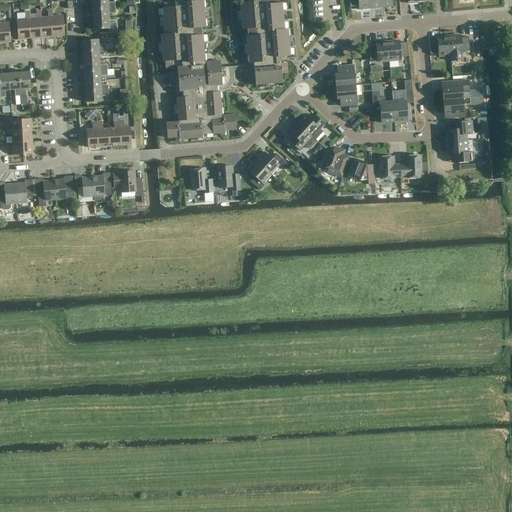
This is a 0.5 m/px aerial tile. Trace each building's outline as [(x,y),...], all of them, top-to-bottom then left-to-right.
[(107,0),(90,0),(91,9),(115,8),(114,2),(107,2),(107,0)] [(204,27),(202,1),(183,2),(163,4),(163,8),(162,8),(164,35),(161,35),(163,61),(164,61),(165,69),(173,69),(172,63),(176,63),(178,92),(180,92),(180,99),(177,99),(179,122),(165,124),(167,137),(178,137),(178,139),(202,137),(201,134),(212,133),(212,134),(224,133),(224,130),(235,129),(234,115),(221,116),(218,92),(219,91),(221,92),(234,76),(233,70),(249,69),(249,70),(247,70),(248,80),(254,80),(255,84),(281,82),(281,73),(287,73),(286,63),(280,64),(279,57),(289,56),(286,29),(283,29),(281,3),(279,3),(278,0),(263,0),(258,0),(248,0),(249,2),(240,3),(242,29),(246,29),(247,36),(246,36),(249,63),(250,63),(250,65),(220,67),(219,62),(213,62),(213,57),(209,53),(203,54),(201,35),(200,28),(204,27)] [(357,6),(358,10),(369,9),(368,0),(348,0),(349,7),(357,6)] [(368,0),(369,9),(381,8),(380,0),(368,0)] [(8,12),(18,12),(17,4),(8,4),(8,12)] [(115,8),(91,9),(92,19),(108,18),(108,14),(115,13),(115,8)] [(47,17),(41,18),(42,36),(54,35),(52,18),(52,9),(47,10),(47,17)] [(36,18),(29,19),(31,37),(42,36),(41,18),(40,10),(35,11),(36,18)] [(31,37),(29,19),(29,12),(24,12),(25,20),(16,21),(17,38),(31,37)] [(53,26),(63,25),(62,17),(52,18),(53,26)] [(108,18),(92,19),(93,30),(107,29),(108,32),(116,32),(115,23),(109,23),(108,18)] [(0,42),(10,41),(8,24),(0,24),(0,42)] [(53,26),(54,35),(64,34),(63,25),(53,26)] [(460,36),(448,37),(450,55),(451,61),(462,60),(461,52),(469,51),(468,37),(460,38),(460,36)] [(438,56),(450,55),(448,37),(436,38),(437,40),(429,41),(430,55),(438,54),(438,56)] [(97,40),(81,41),(82,51),(105,50),(109,50),(109,44),(98,44),(97,40)] [(399,41),(387,42),(389,61),(400,60),(400,57),(408,57),(407,43),(399,43),(399,41)] [(375,45),(368,46),(370,60),(377,59),(377,62),(389,61),(387,42),(375,43),(375,45)] [(105,50),(82,51),(82,61),(99,60),(98,55),(105,55),(105,50)] [(99,60),(82,61),(83,71),(106,70),(106,64),(99,65),(99,60)] [(334,75),(335,87),(354,85),(353,66),(337,67),(337,75),(334,75)] [(106,70),(83,71),(84,82),(100,80),(100,76),(106,75),(106,70)] [(28,72),(18,73),(20,96),(21,104),(26,103),(25,89),(30,88),(28,72)] [(18,73),(8,74),(9,90),(14,90),(14,96),(20,96),(18,73)] [(0,74),(0,97),(5,97),(4,90),(9,90),(8,74),(0,74)] [(100,80),(84,82),(84,92),(107,90),(107,85),(100,85),(100,80)] [(469,98),(469,91),(468,80),(441,83),(443,100),(462,99),(469,98)] [(356,105),(354,85),(335,87),(336,99),(339,99),(340,106),(356,105)] [(107,90),(84,92),(85,102),(101,101),(101,96),(108,96),(107,90)] [(371,92),(372,107),(379,106),(381,123),(394,122),(392,102),(385,102),(384,97),(379,97),(379,92),(371,92)] [(399,101),(392,102),(394,122),(407,121),(405,100),(404,95),(399,96),(399,101)] [(443,100),(444,118),(463,117),(462,99),(443,100)] [(91,121),(93,115),(87,113),(85,119),(91,121)] [(304,115),(296,123),(315,140),(322,132),(320,129),(324,124),(315,116),(310,120),(304,115)] [(4,130),(4,132),(31,131),(30,119),(11,120),(11,118),(3,118),(3,123),(11,123),(11,129),(4,130)] [(123,120),(118,121),(119,145),(130,145),(129,127),(123,128),(123,120)] [(113,128),(108,129),(109,146),(119,145),(118,121),(113,121),(113,128)] [(445,130),(446,142),(466,141),(466,134),(471,134),(470,121),(455,123),(455,129),(445,130)] [(87,147),(98,147),(96,122),(91,122),(92,130),(86,130),(87,147)] [(102,122),(96,122),(98,147),(109,146),(108,129),(102,129),(102,122)] [(299,151),(304,146),(307,149),(315,140),(296,123),(289,132),(295,137),(290,142),(299,151)] [(11,134),(12,143),(22,143),(31,142),(31,131),(4,132),(4,135),(11,134)] [(471,140),(466,141),(446,142),(447,154),(450,154),(451,163),(473,161),(473,152),(472,152),(471,140)] [(32,154),(31,142),(22,143),(22,155),(32,154)] [(12,155),(22,155),(22,143),(12,143),(12,155)] [(329,166),(327,172),(341,177),(348,156),(342,154),(343,150),(334,147),(333,151),(327,149),(322,164),(329,166)] [(264,152),(256,161),(270,175),(279,165),(282,168),(286,163),(276,154),(272,159),(264,152)] [(406,164),(400,165),(400,177),(407,176),(407,177),(421,177),(420,156),(406,157),(406,164)] [(393,157),(379,158),(379,165),(379,175),(380,179),(394,178),(394,177),(400,177),(400,165),(393,165),(393,157)] [(354,159),(347,176),(359,181),(359,180),(367,180),(367,184),(374,184),(374,175),(373,165),(367,165),(365,165),(366,163),(354,159)] [(247,170),(254,177),(249,181),(259,190),(264,185),(262,184),(270,175),(256,161),(247,170)] [(217,168),(218,187),(231,186),(231,190),(232,197),(240,196),(240,190),(238,176),(232,177),(231,166),(217,168)] [(189,170),(191,190),(204,189),(204,193),(206,193),(206,197),(213,196),(212,192),(211,180),(205,181),(205,169),(189,170)] [(121,198),(135,197),(142,196),(141,178),(134,178),(134,171),(119,172),(119,173),(112,174),(113,188),(120,188),(120,192),(121,198)] [(102,176),(93,177),(93,186),(94,197),(93,197),(93,201),(103,200),(102,196),(103,196),(111,195),(110,186),(109,173),(102,174),(102,176)] [(83,197),(93,197),(94,197),(93,177),(81,178),(81,175),(74,176),(75,188),(82,187),(83,197)] [(53,180),(55,200),(65,199),(65,205),(74,204),(73,193),(71,176),(63,177),(63,179),(53,180)] [(39,207),(45,207),(45,201),(55,200),(53,180),(43,181),(42,179),(34,180),(35,196),(38,196),(39,207)] [(24,183),(14,184),(16,204),(26,203),(25,197),(33,196),(31,180),(24,181),(24,183)] [(0,182),(0,199),(1,207),(3,209),(7,209),(9,207),(9,204),(16,204),(14,184),(4,185),(4,183),(0,182)]
